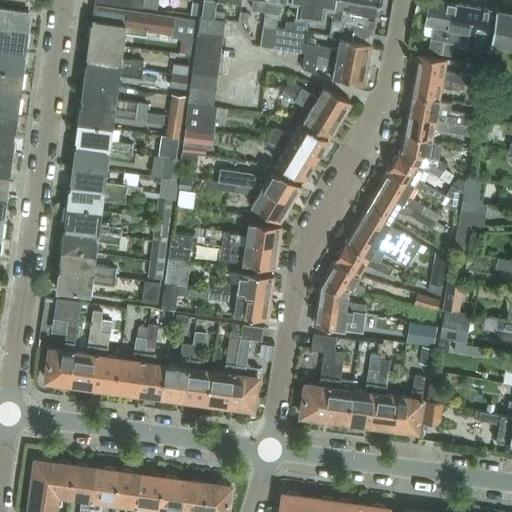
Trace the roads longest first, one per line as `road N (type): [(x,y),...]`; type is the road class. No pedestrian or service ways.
road 1 (residential): [(269,450),(307,243),(371,133),(404,0)]
road 2 (residential): [(62,0),(8,414)]
road 3 (tertiary): [(269,450),(8,414)]
road 4 (tertiary): [(511,484),(269,450)]
